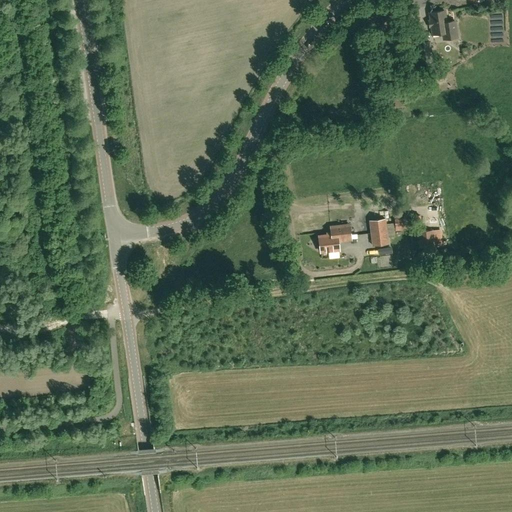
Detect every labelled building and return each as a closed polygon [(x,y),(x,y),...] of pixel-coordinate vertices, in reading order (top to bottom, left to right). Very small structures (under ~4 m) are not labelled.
[(442,39),(447,39),(456,37),(454,21),(446,23),(444,11),(429,13),(432,34),(441,33),(442,39)] [(490,15),(491,42),(503,42),(502,14),(490,15)] [(428,41),(416,43),(418,65),(431,63),(428,41)] [(442,67),(428,69),(430,81),(444,79),(442,67)] [(421,228),(421,225),(421,223),(420,215),(413,216),(414,228),(421,228)] [(372,245),(388,243),(385,219),(369,221),(372,245)] [(396,231),(411,230),(410,221),(396,222),(396,231)] [(330,227),(331,235),(318,236),(319,252),(339,249),(338,241),(351,239),(349,225),(330,227)] [(419,247),(434,246),(433,230),(418,231),(419,247)]
